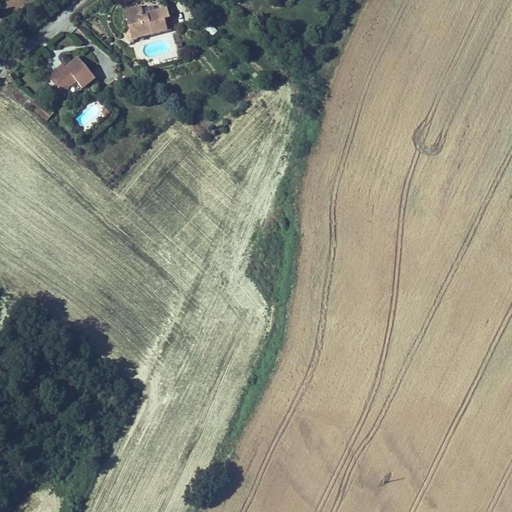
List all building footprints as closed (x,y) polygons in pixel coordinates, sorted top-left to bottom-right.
[(121,36),(133,44),(162,37),(157,16),(134,21),(132,15),(117,18),(121,36)] [(120,46),(133,44),(121,36),(117,38),(120,46)] [(71,62),(58,72),(43,86),(54,98),(69,86),(76,93),(88,83),(71,62)] [(43,86),(58,72),(56,70),(41,83),(43,86)] [(41,109),(32,103),(29,107),(38,115),(41,109)] [(44,111),(52,117),(54,114),(47,108),(44,111)] [(46,123),(52,117),(44,111),(41,109),(38,115),(46,123)]
